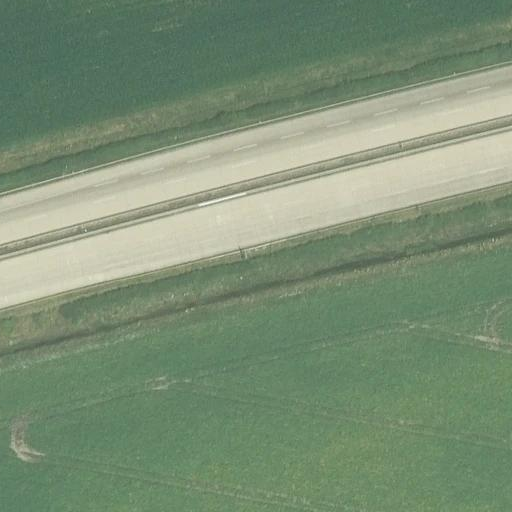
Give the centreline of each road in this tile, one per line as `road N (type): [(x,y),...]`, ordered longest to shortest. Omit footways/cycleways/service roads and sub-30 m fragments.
road 1 (motorway): [(511,89),(0,222)]
road 2 (motorway): [(0,289),(511,156)]
